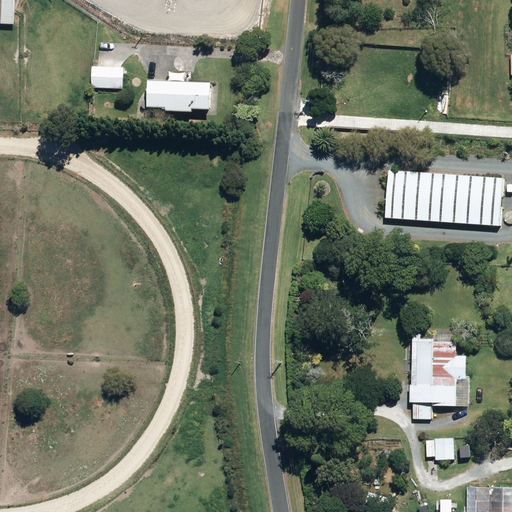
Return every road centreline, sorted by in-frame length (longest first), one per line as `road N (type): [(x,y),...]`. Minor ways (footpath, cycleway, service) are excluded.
road 1 (residential): [(282,511),(264,326),(299,0)]
road 2 (unknown): [(268,426),(396,418),(411,473),(437,486),(500,460)]
road 3 (unknown): [(281,159),(511,162)]
